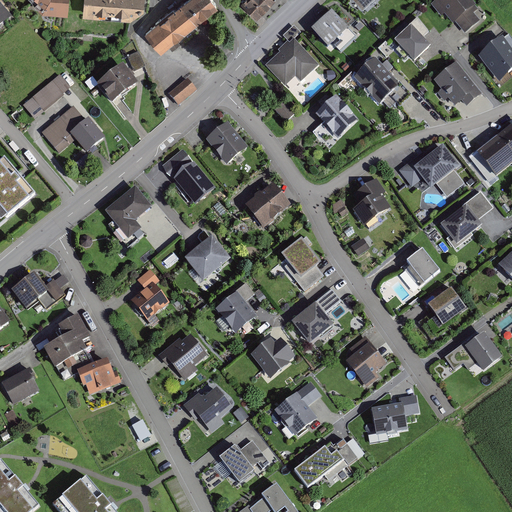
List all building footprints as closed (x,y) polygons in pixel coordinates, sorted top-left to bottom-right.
[(32,0),(43,12),(69,15),(68,0),(32,0)] [(144,0),(82,0),(81,18),(128,22),(144,9),(144,0)] [(217,6),(211,0),(184,0),(145,31),(161,50),(217,6)] [(245,0),(243,3),(256,17),(273,1),(271,0),(245,0)] [(479,9),(471,0),(437,0),(432,5),(440,16),(443,14),(452,24),(455,21),(465,34),(480,23),(473,14),(479,9)] [(0,26),(12,17),(0,3),(0,26)] [(357,38),(331,12),(311,31),(331,51),(337,46),(343,52),(357,38)] [(433,45),(411,24),(395,41),(416,62),(433,45)] [(511,73),(511,50),(503,40),(480,58),(499,84),(511,73)] [(317,65),(297,43),(270,67),(285,84),(299,71),(304,77),(317,65)] [(136,53),(128,57),(135,74),(143,70),(136,53)] [(412,97),(377,60),(356,79),(382,106),(390,98),(400,109),(412,97)] [(483,95),(457,63),(435,81),(443,90),(438,94),(444,101),(448,97),(456,108),(462,103),(466,108),(483,95)] [(137,85),(121,67),(97,88),(113,106),(137,85)] [(71,90),(59,76),(22,107),(34,121),(71,90)] [(196,89),(188,80),(171,96),(179,105),(196,89)] [(359,120),(336,97),(314,118),(338,142),(359,120)] [(293,115),(284,105),(278,111),(287,121),(293,115)] [(84,121),(73,109),(43,135),(62,157),(77,144),(87,155),(105,139),(88,119),(84,121)] [(248,148),(227,124),(205,143),(226,167),(248,148)] [(511,165),(511,124),(472,161),(492,183),(511,165)] [(429,160),(425,154),(402,172),(413,186),(423,177),(431,188),(440,181),(451,195),(463,185),(452,171),(457,167),(443,149),(429,160)] [(216,192),(185,153),(163,170),(194,209),(216,192)] [(0,163),(0,228),(0,229),(32,202),(11,177),(0,163)] [(386,197),(376,183),(356,197),(362,206),(355,210),(369,230),(379,223),(376,218),(388,209),(382,199),(386,197)] [(291,205),(271,185),(243,212),(263,232),(291,205)] [(150,209),(134,191),(105,216),(128,244),(142,232),(134,223),(150,209)] [(492,208),(481,194),(468,204),(479,218),(492,208)] [(349,212),(341,201),(330,209),(334,215),(339,212),(343,217),(349,212)] [(466,209),(444,226),(458,244),(480,226),(466,209)] [(231,261),(212,237),(184,261),(203,284),(231,261)] [(320,261),(301,240),(282,257),(289,265),(282,271),(305,298),(327,279),(315,265),(320,261)] [(367,251),(361,242),(353,248),(359,256),(367,251)] [(440,272),(423,251),(407,263),(411,267),(406,272),(420,289),(440,272)] [(511,256),(500,268),(511,280),(511,256)] [(161,285),(152,273),(138,284),(143,290),(129,302),(152,331),(160,325),(153,316),(169,304),(156,288),(161,285)] [(45,289),(34,276),(13,293),(28,312),(48,296),(56,305),(64,299),(52,284),(45,289)] [(452,291),(429,307),(437,317),(422,328),(432,342),(447,331),(443,325),(465,308),(452,291)] [(341,304),(331,292),(291,324),(309,347),(334,328),(325,317),(341,304)] [(258,318),(237,293),(217,310),(238,335),(258,318)] [(0,312),(0,331),(9,325),(0,312)] [(90,342),(79,319),(60,328),(64,337),(44,347),(54,367),(85,353),(81,346),(90,342)] [(468,343),(446,359),(456,373),(463,368),(466,372),(478,364),(485,375),(504,362),(485,335),(470,346),(468,343)] [(206,357),(190,338),(183,343),(180,340),(162,355),(184,382),(198,371),(194,367),(206,357)] [(387,366),(366,339),(351,351),(355,356),(346,363),(367,390),(380,380),(376,375),(387,366)] [(277,345),(273,340),(252,356),(271,380),(297,360),(282,341),(277,345)] [(107,362),(78,371),(83,387),(87,386),(90,395),(120,386),(116,372),(111,374),(107,362)] [(31,371),(2,385),(12,406),(41,393),(31,371)] [(314,382),(275,411),(294,437),(318,419),(309,407),(324,396),(314,382)] [(204,400),(198,393),(184,405),(211,436),(226,424),(221,419),(232,409),(215,390),(204,400)] [(419,394),(399,397),(400,404),(371,408),(374,435),(410,430),(408,418),(421,417),(419,394)] [(336,447),(333,443),(294,471),(306,489),(323,477),(327,482),(358,460),(345,441),(336,447)] [(235,446),(220,458),(239,480),(257,466),(261,471),(270,464),(252,442),(240,452),(235,446)] [(0,511),(33,511),(40,507),(1,461),(0,462),(0,511)] [(68,511),(115,511),(87,477),(59,501),(68,511)] [(298,511),(278,484),(239,511),(298,511)]
